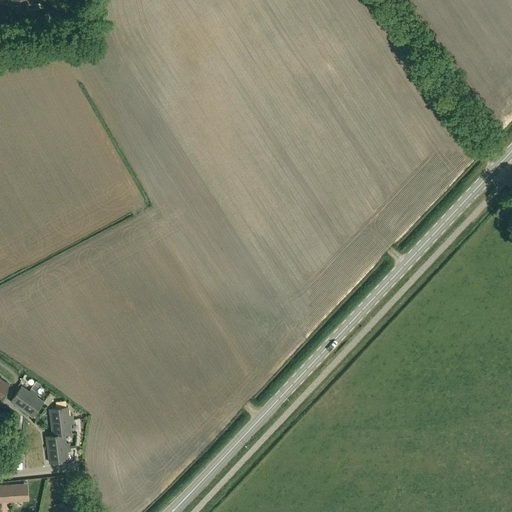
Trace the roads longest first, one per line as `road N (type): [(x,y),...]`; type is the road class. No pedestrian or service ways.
road 1 (secondary): [(168,511),(499,165)]
road 2 (unclassified): [(499,165),(391,0)]
